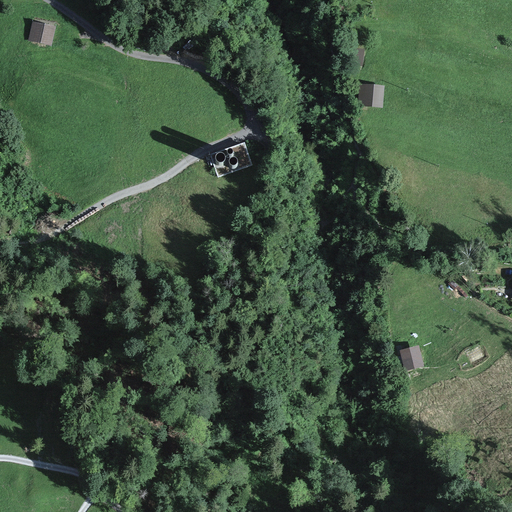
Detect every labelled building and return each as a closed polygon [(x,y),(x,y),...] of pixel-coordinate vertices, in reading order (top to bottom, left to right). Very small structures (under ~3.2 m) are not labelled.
[(33,25),(30,37),(49,41),(52,30),(43,28),(37,27),(37,26),(33,25)] [(362,65),(364,50),(346,48),(344,64),(362,65)] [(361,87),(360,102),(380,104),(381,89),(361,87)] [(219,176),(252,165),(245,144),(212,155),(219,176)] [(420,350),(409,353),(413,366),(424,363),(420,350)] [(404,369),(413,366),(409,353),(400,355),(404,369)]
